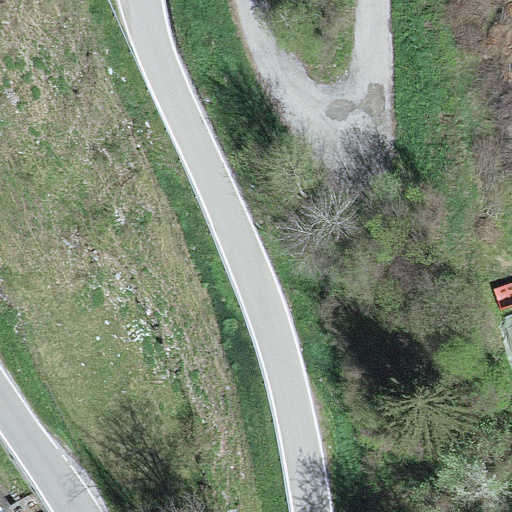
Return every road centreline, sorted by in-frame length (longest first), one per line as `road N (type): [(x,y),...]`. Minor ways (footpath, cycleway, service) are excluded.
road 1 (residential): [(349,511),(300,315),(180,32),(179,0)]
road 2 (track): [(264,0),(276,72),(350,107),(368,0)]
road 3 (tertiary): [(0,401),(74,511)]
